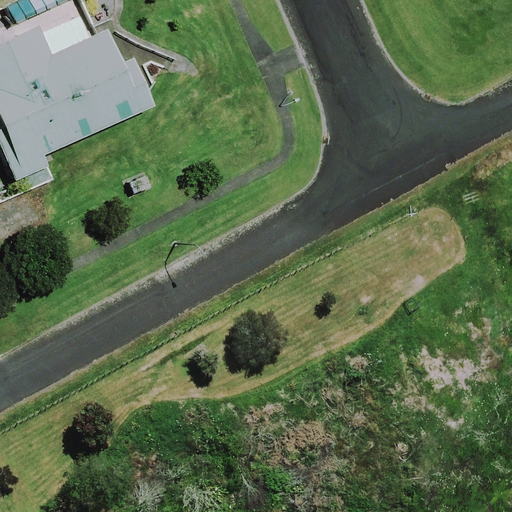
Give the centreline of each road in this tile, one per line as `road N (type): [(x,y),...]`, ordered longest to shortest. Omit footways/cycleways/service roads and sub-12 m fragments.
road 1 (residential): [(0,390),(394,173)]
road 2 (residential): [(320,0),(394,173)]
road 3 (residential): [(394,173),(511,109)]
